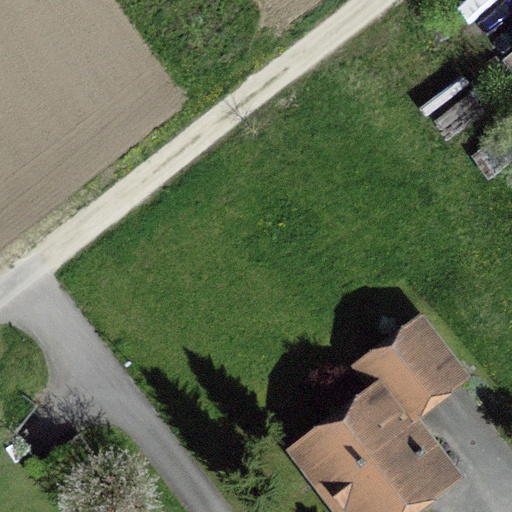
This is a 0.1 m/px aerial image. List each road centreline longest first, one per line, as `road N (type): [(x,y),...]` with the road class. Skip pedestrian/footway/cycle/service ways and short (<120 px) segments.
road 1 (residential): [(388,0),(34,278)]
road 2 (residential): [(205,511),(34,278)]
